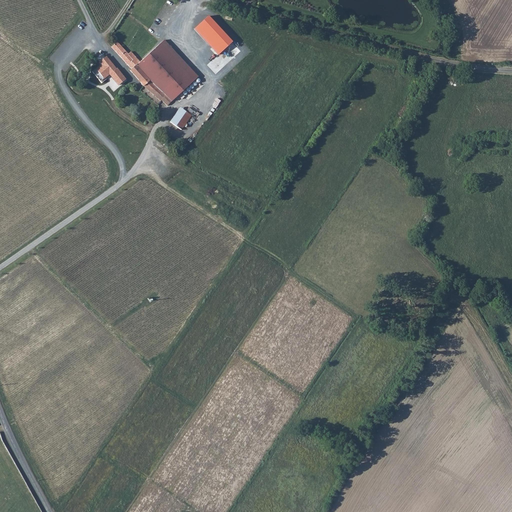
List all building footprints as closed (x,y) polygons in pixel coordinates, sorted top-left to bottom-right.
[(156,44),(182,71),(187,67),(161,39),(156,44)] [(115,42),(114,43),(108,47),(117,57),(123,51),(120,47),(115,42)] [(182,71),(156,44),(140,58),(153,72),(166,87),(182,71)] [(135,66),(134,65),(137,62),(128,53),(126,55),(123,51),(117,57),(130,71),(135,66)] [(110,74),(116,69),(107,57),(99,63),(101,65),(92,72),(100,82),(110,74)] [(134,65),(135,66),(140,72),(147,78),(153,72),(140,58),(137,62),(134,65)] [(129,72),(134,78),(140,72),(135,66),(130,71),(129,72)] [(196,76),(187,67),(182,71),(166,87),(175,96),(196,76)] [(110,74),(119,86),(126,80),(116,69),(113,73),(110,74)] [(147,78),(140,72),(134,78),(157,102),(159,101),(165,95),(159,91),(147,78)] [(159,101),(165,106),(167,104),(175,96),(166,87),(153,72),(147,78),(159,91),(165,95),(159,101)] [(214,99),(219,103),(226,96),(221,92),(214,99)] [(182,110),(178,116),(172,125),(179,129),(190,116),(182,110)] [(178,116),(175,112),(169,122),(172,125),(178,116)]
